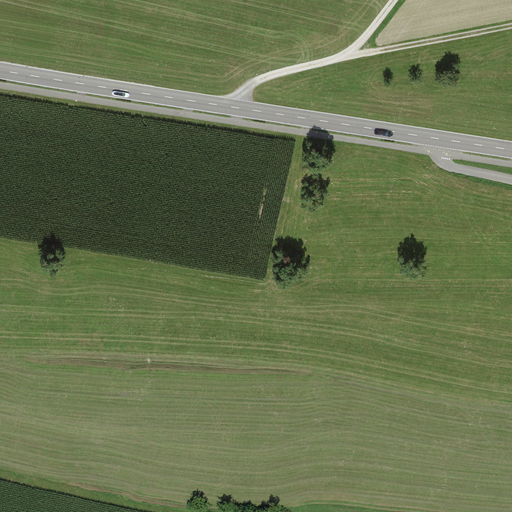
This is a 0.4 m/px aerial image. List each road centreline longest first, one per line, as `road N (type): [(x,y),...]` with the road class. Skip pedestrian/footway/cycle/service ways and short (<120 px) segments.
road 1 (secondary): [(0,70),(511,150)]
road 2 (track): [(0,353),(307,371),(511,410)]
road 3 (track): [(237,108),(241,92),(262,78),(511,27)]
